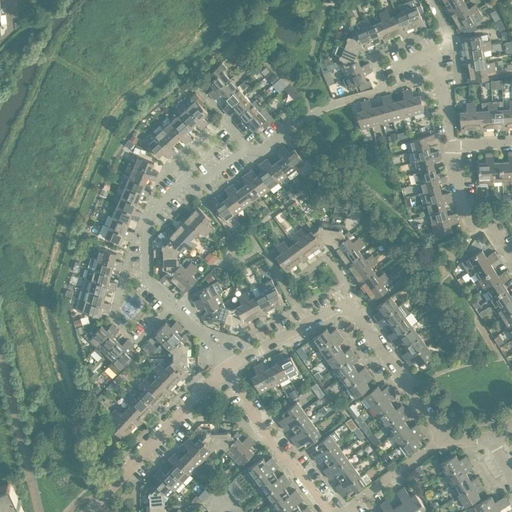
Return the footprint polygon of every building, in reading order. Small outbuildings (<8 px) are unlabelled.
[(448,0),(445,2),(448,8),(446,10),(447,13),(465,3),(463,0),(448,0)] [(407,1),(403,3),(413,26),(419,24),(420,26),(424,25),(416,6),(410,9),(407,1)] [(402,12),(396,15),(404,33),(407,32),(406,29),(413,26),(403,3),(399,5),(402,12)] [(465,3),(447,13),(449,16),(452,14),(455,21),(477,8),(475,4),(468,8),(465,3)] [(477,8),(455,21),(459,27),(456,29),(459,32),(463,30),(474,23),(476,22),(473,16),(480,12),(477,8)] [(387,10),(383,12),(393,35),(399,32),(401,35),(404,33),(396,15),(390,17),(387,10)] [(382,21),(376,23),(384,42),(387,40),(386,38),(393,35),(383,12),(379,13),(382,21)] [(367,18),(363,20),(373,43),(380,41),(381,43),(384,42),(376,23),(370,26),(367,18)] [(362,29),(357,31),(356,32),(363,48),(362,48),(364,50),(367,49),(366,46),(373,43),(363,20),(359,22),(362,29)] [(474,23),(463,30),(465,34),(477,29),(474,23)] [(347,40),(344,47),(357,53),(359,49),(362,48),(363,48),(356,32),(357,31),(356,29),(350,31),(353,36),(351,37),(349,36),(347,37),(347,39),(347,40)] [(464,42),(466,49),(491,45),(490,40),(482,41),(481,35),(461,38),(462,42),(464,42)] [(484,57),(483,51),(491,49),(496,48),(496,44),(491,45),(466,49),(467,56),(464,56),(465,60),(484,57)] [(357,53),(344,47),(341,55),(340,55),(339,57),(340,59),(342,60),(342,61),(337,64),(339,69),(342,68),(342,67),(358,60),(356,56),(357,53)] [(225,55),(229,59),(235,55),(231,50),(225,55)] [(498,61),(493,62),(493,61),(485,63),(484,57),(465,60),(465,63),(468,63),(469,70),(494,66),(499,65),(498,61)] [(342,67),(342,68),(346,77),(369,67),(368,63),(360,66),(358,60),(342,67)] [(335,62),(320,68),(320,69),(323,73),(330,70),(338,67),(336,62),(335,62)] [(211,96),(230,79),(223,71),(227,68),(222,63),(208,76),(212,80),(210,82),(214,87),(208,92),(211,96)] [(494,66),(469,70),(470,77),(467,78),(468,82),(488,78),(487,72),(495,71),(494,66)] [(369,67),(346,77),(350,87),(359,84),(366,81),(364,74),(371,71),(369,67)] [(324,73),(329,83),(335,81),(330,71),(324,73)] [(230,79),(211,96),(214,99),(220,94),(224,98),(237,87),(230,79)] [(366,81),(359,84),(361,90),(372,85),(369,79),(366,81)] [(290,84),(284,89),(288,93),(294,87),(290,84)] [(237,87),(224,98),(228,103),(223,108),(226,112),(244,95),(237,87)] [(411,89),(407,90),(413,114),(424,111),(420,95),(413,96),(411,89)] [(404,99),(398,100),(403,117),(413,114),(407,90),(402,91),(404,99)] [(201,105),(204,102),(196,94),(185,104),(187,107),(204,126),(208,123),(202,117),(207,112),(201,105)] [(390,94),(386,95),(392,120),(403,117),(398,100),(392,102),(390,94)] [(244,95),(226,112),(229,115),(235,110),(239,115),(252,103),(244,95)] [(383,104),(378,106),(382,123),(392,120),(386,95),(381,97),(383,104)] [(370,100),(365,101),(372,125),(382,123),(378,106),(372,108),(370,100)] [(509,109),(503,109),(505,129),(508,129),(508,126),(511,125),(511,100),(509,101),(509,109)] [(361,128),(372,125),(365,101),(361,102),(363,110),(356,112),(361,128)] [(497,101),(492,102),(494,127),(501,126),(501,129),(505,129),(503,109),(497,109),(497,101)] [(488,110),(482,110),(483,130),(486,130),(486,127),(494,127),(492,102),(487,102),(488,110)] [(240,128),(259,111),(252,103),(239,115),(243,119),(237,124),(240,128)] [(465,129),(472,128),(470,103),(466,103),(466,111),(460,112),(461,132),(465,132),(465,129)] [(475,103),(470,103),(472,128),(479,128),(479,131),(483,130),(482,110),(476,111),(475,103)] [(204,126),(187,107),(179,114),(191,127),(196,123),(201,129),(204,126)] [(265,128),(274,120),(263,107),(259,111),(240,128),(243,131),(249,126),(254,131),(255,130),(261,124),(265,128)] [(191,127),(179,114),(171,121),(188,140),(192,137),(186,131),(191,127)] [(188,140),(171,121),(163,129),(175,141),(179,137),(185,143),(188,140)] [(261,124),(255,130),(258,134),(265,128),(261,124)] [(175,141),(163,129),(155,136),(172,155),(176,152),(170,146),(175,141)] [(409,140),(412,151),(429,147),(427,141),(435,139),(433,134),(409,140)] [(172,155),(155,136),(147,144),(158,156),(163,152),(169,158),(172,155)] [(129,140),(125,145),(130,149),(134,144),(129,140)] [(284,146),(281,149),(296,169),(305,162),(294,148),(289,152),(284,146)] [(429,147),(412,151),(415,162),(439,155),(438,151),(430,153),(429,147)] [(282,158),(277,161),(287,175),(296,169),(281,149),(277,151),(282,158)] [(508,161),(501,162),(502,180),(510,180),(511,183),(511,182),(511,154),(511,151),(508,151),(508,161)] [(488,184),(491,184),(489,152),(485,153),(485,163),(478,163),(479,182),(488,181),(488,184)] [(493,152),(489,152),(491,184),(494,183),(494,181),(502,180),(501,162),(494,162),(493,152)] [(434,168),(433,162),(440,159),(439,155),(415,162),(418,172),(434,168)] [(138,156),(133,166),(157,176),(158,172),(151,169),(154,163),(138,156)] [(267,159),(263,161),(278,182),(287,175),(277,161),(272,165),(267,159)] [(264,170),(259,174),(269,188),(278,182),(263,161),(259,164),(264,170)] [(157,176),(133,166),(129,176),(145,183),(148,177),(155,180),(157,176)] [(445,176),(444,171),(436,174),(434,168),(418,172),(413,173),(416,184),(420,182),(445,176)] [(249,171),(246,174),(261,194),(269,188),(259,174),(254,178),(249,171)] [(247,183),(242,187),(252,201),(261,194),(246,174),(242,177),(247,183)] [(145,183),(129,176),(125,186),(148,196),(150,192),(143,189),(145,183)] [(440,188),(438,182),(446,180),(445,176),(420,182),(423,193),(440,188)] [(232,184),(228,187),(243,207),(252,201),(242,187),(237,191),(232,184)] [(148,196),(125,186),(121,196),(137,203),(139,197),(147,200),(148,196)] [(229,196),(224,200),(235,214),(243,207),(228,187),(225,190),(229,196)] [(440,188),(423,193),(426,203),(450,197),(449,192),(442,194),(440,188)] [(137,203),(121,196),(117,206),(140,216),(142,212),(134,209),(137,203)] [(210,200),(225,220),(235,214),(224,200),(219,203),(215,197),(210,200)] [(450,197),(426,203),(429,214),(446,209),(444,203),(452,201),(450,197)] [(195,209),(190,215),(208,232),(211,229),(206,223),(210,218),(196,204),(193,207),(195,209)] [(140,216),(117,206),(112,216),(128,223),(131,217),(138,220),(140,216)] [(446,209),(429,214),(432,224),(456,217),(455,213),(447,215),(446,209)] [(183,218),(180,220),(195,234),(199,230),(205,235),(208,232),(190,215),(185,220),(183,218)] [(128,223),(112,216),(108,226),(132,236),(133,232),(126,229),(128,223)] [(456,217),(432,224),(435,235),(451,231),(450,224),(457,222),(456,217)] [(180,225),(175,230),(193,248),(197,244),(191,239),(195,234),(180,220),(178,223),(180,225)] [(328,243),(331,229),(331,224),(322,222),(321,226),(320,226),(319,227),(318,229),(316,230),(313,226),(309,229),(310,231),(311,231),(321,245),(322,245),(325,242),(328,243)] [(132,236),(108,226),(104,237),(120,243),(122,237),(130,240),(132,236)] [(311,231),(310,231),(306,235),(301,228),(297,231),(312,251),(318,247),(320,249),(323,247),(322,245),(321,245),(311,231)] [(335,247),(349,237),(351,235),(348,231),(343,234),(342,233),(343,230),(342,229),(340,229),(338,230),(331,229),(328,243),(332,243),(334,246),(335,247)] [(168,234),(166,236),(180,250),(185,245),(190,251),(193,248),(175,230),(170,235),(168,234)] [(312,251),(297,231),(294,233),(298,240),(293,244),(305,260),(308,258),(306,256),(312,251)] [(483,234),(478,237),(481,243),(487,239),(483,234)] [(163,250),(163,257),(177,257),(177,253),(180,250),(166,236),(162,240),(166,244),(165,245),(163,245),(162,246),(162,248),(163,250)] [(335,247),(334,246),(332,248),(334,251),(337,250),(341,256),(361,241),(359,237),(352,242),(349,237),(335,247)] [(305,260),(293,244),(288,247),(284,241),(280,244),(295,264),(301,260),(303,262),(305,260)] [(361,241),(341,256),(345,262),(343,263),(345,266),(361,254),(358,249),(364,244),(361,241)] [(295,264),(280,244),(276,246),(281,253),(276,257),(287,273),(291,271),(289,268),(295,264)] [(115,259),(116,253),(100,248),(97,259),(121,266),(122,261),(115,259)] [(205,257),(213,263),(219,256),(211,250),(205,257)] [(468,269),(470,271),(496,254),(494,251),(486,256),(482,250),(466,260),(471,267),(468,269)] [(361,254),(345,266),(347,269),(349,267),(354,273),(374,258),(371,254),(365,259),(361,254)] [(496,254),(470,271),(471,274),(474,272),(478,279),(494,269),(490,263),(499,258),(496,254)] [(177,257),(163,257),(163,265),(162,266),(162,268),(163,269),(165,269),(167,271),(163,275),(167,278),(181,264),(177,260),(177,257)] [(120,270),(121,266),(97,259),(91,258),(88,268),(110,274),(112,268),(120,270)] [(374,258),(354,273),(358,279),(356,281),(358,283),(374,272),(370,267),(377,262),(374,258)] [(181,264),(167,278),(169,281),(171,279),(176,284),(194,265),(191,262),(185,268),(181,264)] [(194,265),(176,284),(182,289),(180,291),(183,293),(197,279),(192,274),(197,268),(194,265)] [(109,280),(110,274),(88,268),(86,278),(115,287),(117,282),(109,280)] [(494,269),(478,279),(483,286),(480,288),(482,290),(509,274),(506,270),(498,275),(494,269)] [(374,272),(358,283),(360,286),(362,285),(367,290),(387,275),(384,272),(378,277),(374,272)] [(509,274),(482,290),(484,293),(486,291),(490,299),(506,289),(502,282),(511,277),(509,274)] [(387,275),(367,290),(371,296),(368,298),(371,301),(387,289),(383,284),(390,279),(387,275)] [(114,291),(115,287),(86,278),(83,289),(105,295),(106,289),(114,291)] [(196,305),(218,293),(222,291),(217,281),(197,291),(201,297),(194,301),(196,305)] [(265,282),(261,284),(273,307),(279,303),(281,306),(284,304),(275,286),(269,289),(265,282)] [(273,307),(261,284),(257,286),(261,294),(255,296),(265,314),(268,313),(266,310),(273,307)] [(103,301),(105,295),(83,289),(80,299),(110,307),(111,303),(103,301)] [(506,289),(490,299),(495,306),(493,307),(494,310),(511,298),(511,293),(510,295),(506,289)] [(246,292),(242,294),(254,317),(260,314),(261,316),(265,314),(255,296),(250,299),(246,292)] [(223,302),(218,293),(196,305),(198,309),(205,305),(208,310),(223,302)] [(438,293),(427,301),(433,309),(439,305),(444,302),(438,293)] [(254,317),(242,294),(238,297),(242,304),(236,307),(246,324),(249,323),(247,320),(254,317)] [(377,321),(398,306),(390,296),(376,306),(380,311),(373,315),(377,321)] [(511,298),(494,310),(496,312),(498,311),(503,318),(511,311),(511,298)] [(108,312),(110,307),(80,299),(77,310),(99,316),(101,310),(108,312)] [(223,302),(208,310),(205,312),(207,316),(212,314),(214,316),(213,318),(214,319),(216,320),(217,319),(225,321),(229,308),(225,307),(223,302)] [(391,326),(405,316),(410,312),(403,302),(398,306),(377,321),(381,326),(388,321),(391,326)] [(444,302),(439,305),(444,311),(449,308),(444,302)] [(232,309),(229,308),(225,321),(232,323),(233,325),(235,326),(236,325),(237,323),(239,322),(241,327),(246,324),(236,307),(232,309)] [(511,311),(503,318),(507,325),(505,327),(506,329),(511,325),(511,311)] [(391,340),(412,325),(405,316),(391,326),(394,330),(388,335),(391,340)] [(170,326),(166,322),(154,334),(162,342),(179,324),(176,321),(170,326)] [(97,346),(115,327),(112,324),(106,330),(101,325),(97,330),(93,326),(85,333),(90,338),(97,346)] [(179,324),(162,342),(170,350),(182,337),(181,337),(177,333),(183,327),(179,324)] [(412,325),(391,340),(395,345),(402,341),(405,345),(419,335),(412,325)] [(117,340),(113,336),(118,330),(115,327),(97,346),(94,349),(102,357),(105,353),(117,340)] [(312,338),(320,348),(340,333),(336,328),(330,333),(326,328),(312,338)] [(340,333),(320,348),(327,358),(341,348),(337,343),(344,339),(340,333)] [(183,335),(181,337),(182,337),(170,350),(173,353),(173,356),(187,356),(187,348),(188,347),(188,345),(187,344),(185,344),(183,342),(187,338),(183,335)] [(419,335),(405,345),(408,349),(402,354),(406,359),(426,345),(419,335)] [(113,360),(131,342),(127,339),(122,345),(117,340),(105,353),(113,360)] [(131,342),(113,360),(121,368),(133,356),(128,351),(134,345),(131,342)] [(303,357),(309,354),(304,345),(298,348),(303,357)] [(419,365),(433,355),(426,345),(406,359),(410,365),(416,360),(419,365)] [(341,348),(327,358),(334,368),(354,353),(350,347),(344,352),(341,348)] [(281,352),(277,355),(288,377),(298,372),(290,356),(284,359),(281,352)] [(354,353),(334,368),(341,377),(355,367),(352,363),(358,358),(354,353)] [(276,364),(271,367),(279,382),(288,377),(277,355),(273,357),(276,364)] [(187,356),(173,356),(173,360),(170,363),(185,377),(188,374),(184,370),(185,368),(188,368),(189,367),(189,365),(187,364),(187,356)] [(185,377),(170,363),(166,368),(160,362),(157,366),(175,383),(180,378),(182,380),(185,377)] [(262,362),(258,365),(269,387),(279,382),(271,367),(265,370),(262,362)] [(110,365),(107,369),(114,375),(117,371),(110,365)] [(259,392),(269,387),(258,365),(254,367),(257,374),(251,377),(259,392)] [(175,383),(157,366),(154,369),(159,374),(155,379),(170,393),(172,390),(170,388),(175,383)] [(358,371),(355,367),(341,377),(348,387),(368,372),(364,367),(358,371)] [(368,372),(348,387),(355,397),(369,387),(366,382),(372,378),(368,372)] [(119,374),(115,378),(119,383),(123,379),(119,374)] [(170,393),(155,379),(151,383),(145,378),(142,381),(160,399),(165,393),(167,395),(170,393)] [(160,399),(142,381),(139,385),(144,390),(140,395),(155,409),(157,406),(155,404),(160,399)] [(316,383),(311,387),(314,392),(320,388),(316,383)] [(364,396),(371,406),(391,390),(387,385),(381,390),(378,385),(364,396)] [(295,390),(289,393),(292,398),(298,395),(295,390)] [(391,390),(371,406),(378,415),(392,405),(389,400),(395,396),(391,390)] [(155,409),(140,395),(136,399),(130,394),(127,397),(145,414),(150,409),(152,411),(155,409)] [(145,414),(127,397),(124,400),(130,406),(125,410),(140,424),(142,422),(140,420),(145,414)] [(278,421),(282,425),(303,410),(297,401),(282,413),(284,416),(278,421)] [(392,405),(378,415),(386,425),(406,410),(402,404),(396,409),(392,405)] [(140,424),(125,410),(121,415),(115,409),(112,412),(130,430),(135,425),(138,427),(140,424)] [(357,409),(351,414),(352,415),(354,418),(360,413),(357,409)] [(303,410),(282,425),(285,430),(291,426),(294,429),(309,418),(303,410)] [(406,410),(386,425),(393,434),(407,424),(404,420),(410,415),(406,410)] [(130,430),(112,412),(109,416),(115,421),(110,426),(125,440),(127,437),(125,435),(130,430)] [(309,418),(294,429),(296,433),(290,437),(294,442),(315,426),(309,418)] [(407,424),(393,434),(400,444),(420,429),(416,423),(410,428),(407,424)] [(315,426),(294,442),(298,447),(303,442),(306,446),(321,435),(315,426)] [(420,429),(400,444),(408,454),(421,443),(418,439),(424,434),(420,429)] [(315,458),(336,442),(341,439),(334,430),(314,445),(317,448),(311,453),(315,458)] [(226,432),(218,433),(219,447),(222,447),(226,450),(237,437),(238,438),(240,435),(236,432),(232,436),(230,434),(230,432),(229,431),(227,431),(226,432)] [(197,437),(199,439),(199,438),(212,450),(215,447),(219,447),(218,433),(211,433),(209,432),(207,432),(206,433),(206,435),(205,437),(201,433),(197,437)] [(242,442),(238,438),(237,437),(226,450),(233,457),(251,439),(247,436),(242,442)] [(189,437),(186,441),(204,458),(212,450),(199,438),(199,439),(195,443),(189,437)] [(251,439),(233,457),(242,465),(254,452),(249,448),(254,442),(251,439)] [(189,449),(184,454),(197,466),(204,458),(186,441),(183,444),(189,449)] [(336,442),(315,458),(318,463),(324,458),(327,462),(342,450),(336,442)] [(342,450),(327,462),(329,465),(323,469),(327,474),(348,459),(342,450)] [(174,453),(171,456),(190,474),(197,466),(184,454),(180,458),(174,453)] [(440,463),(446,474),(468,461),(465,456),(458,460),(455,454),(440,463)] [(174,465),(170,470),(182,482),(190,474),(171,456),(168,460),(174,465)] [(248,468),(254,477),(275,461),(271,456),(266,461),(263,457),(248,468)] [(348,459),(327,474),(330,479),(336,475),(339,478),(354,467),(348,459)] [(275,461),(254,477),(260,485),(275,474),(273,471),(279,466),(275,461)] [(468,461),(446,474),(452,484),(468,476),(465,471),(472,467),(468,461)] [(354,467),(339,478),(341,481),(335,486),(339,491),(360,475),(354,467)] [(159,469),(156,472),(175,489),(182,482),(170,470),(165,474),(159,469)] [(159,481),(155,485),(167,497),(175,489),(156,472),(153,475),(159,481)] [(275,474),(260,485),(266,493),(287,478),(284,473),(278,477),(275,474)] [(360,475),(339,491),(342,496),(348,491),(351,495),(366,484),(360,475)] [(468,476),(452,484),(458,495),(480,482),(477,476),(470,480),(468,476)] [(287,478),(266,493),(272,501),(287,490),(285,487),(291,483),(287,478)] [(234,479),(227,487),(238,501),(243,497),(240,493),(243,491),(234,479)] [(480,482),(458,495),(465,505),(480,497),(477,492),(484,488),(480,482)] [(150,497),(150,504),(164,504),(164,501),(167,497),(155,485),(153,483),(149,487),(153,491),(152,492),(150,492),(149,493),(149,495),(150,497)] [(23,511),(20,503),(21,503),(21,502),(21,501),(21,500),(20,500),(20,499),(19,499),(18,499),(11,484),(10,485),(2,489),(1,486),(0,486),(0,511),(23,511)] [(403,487),(400,489),(416,511),(419,511),(426,507),(415,493),(410,496),(403,487)] [(290,494),(287,490),(272,501),(278,510),(299,494),(296,489),(290,494)] [(403,502),(398,505),(403,511),(416,511),(400,489),(396,492),(403,502)] [(299,494),(278,510),(279,511),(292,511),(299,507),(297,503),(303,499),(299,494)] [(475,504),(478,511),(483,511),(506,500),(504,496),(494,501),(491,496),(475,504)] [(387,499),(383,502),(390,511),(403,511),(398,505),(394,508),(387,499)] [(506,500),(483,511),(499,511),(498,509),(509,504),(506,500)] [(385,511),(390,511),(383,502),(379,504),(385,511)]
